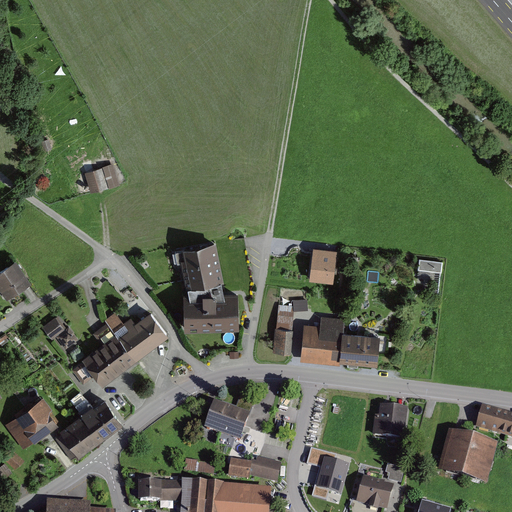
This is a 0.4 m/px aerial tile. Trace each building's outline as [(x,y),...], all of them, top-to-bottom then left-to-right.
[(114,165),(86,174),(92,195),(120,186),(114,165)] [(215,243),(182,247),(191,296),(183,296),(185,332),(241,331),(238,294),(225,293),(215,243)] [(420,259),(419,268),(441,271),(442,262),(420,259)] [(16,260),(0,270),(0,285),(7,297),(30,282),(16,260)] [(308,299),(294,300),(294,310),(308,310),(308,299)] [(293,305),(279,304),(275,351),(289,353),(293,305)] [(114,330),(124,322),(116,311),(105,320),(114,330)] [(169,335),(150,311),(136,322),(133,325),(152,349),(169,335)] [(56,317),(43,326),(52,338),(65,328),(56,317)] [(117,334),(137,360),(152,349),(133,325),(136,322),(131,317),(124,322),(114,330),(117,334)] [(320,326),(305,325),(302,363),(343,366),(343,362),(375,364),(377,337),(357,335),(359,320),(321,317),(320,326)] [(69,328),(57,337),(66,349),(78,339),(69,328)] [(137,360),(117,334),(101,346),(121,372),(137,360)] [(121,372),(101,346),(84,358),(86,360),(76,369),(85,381),(95,373),(104,385),(121,372)] [(242,395),(238,404),(247,407),(251,398),(242,395)] [(44,396),(5,424),(23,449),(58,425),(52,417),(56,414),(44,396)] [(93,403),(81,412),(86,419),(101,441),(124,424),(108,402),(98,409),(93,403)] [(229,408),(214,403),(205,430),(220,434),(229,408)] [(511,414),(483,407),(477,429),(511,438),(511,414)] [(251,415),(229,408),(220,434),(217,443),(232,448),(235,440),(241,442),(251,415)] [(408,411),(377,408),(374,437),(405,440),(408,411)] [(101,441),(86,419),(58,439),(72,459),(79,454),(80,455),(101,441)] [(497,446),(448,433),(438,473),(486,486),(497,446)] [(14,449),(5,458),(15,469),(24,460),(14,449)] [(308,464),(323,469),(325,461),(335,464),(337,457),(312,450),(308,464)] [(283,465),(257,459),(257,462),(252,461),(251,463),(249,476),(278,483),(283,465)] [(198,462),(186,460),(184,472),(211,476),(213,465),(198,463),(198,462)] [(251,463),(231,460),(229,474),(249,477),(249,476),(251,463)] [(335,464),(325,461),(323,469),(317,489),(341,496),(349,468),(335,464)] [(5,463),(0,466),(0,477),(2,480),(13,472),(5,463)] [(405,469),(388,464),(386,473),(390,474),(389,480),(401,483),(405,469)] [(395,487),(365,478),(358,502),(370,505),(369,508),(379,511),(380,509),(389,511),(395,487)] [(182,482),(138,483),(139,503),(183,502),(182,482)] [(270,511),(272,490),(182,482),(183,502),(181,511),(270,511)] [(90,503),(45,501),(45,511),(89,511),(90,510),(90,503)] [(450,511),(451,511),(423,503),(420,511),(450,511)]
